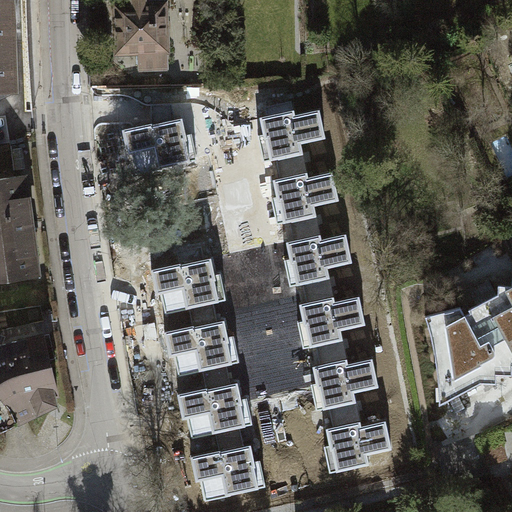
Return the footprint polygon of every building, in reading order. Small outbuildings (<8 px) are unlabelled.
[(14,0),(0,0),(0,96),(9,92),(17,92),(14,0)] [(129,0),(130,4),(115,4),(115,53),(140,53),(140,68),(166,68),(166,0),(129,0)] [(294,112),(260,119),(264,135),(260,136),(265,162),(303,154),(301,144),(325,139),(319,112),(295,117),(294,112)] [(185,137),(182,120),(153,126),(152,124),(122,130),(128,154),(132,153),(137,176),(163,170),(163,169),(197,161),(191,135),(185,137)] [(307,174),(274,181),(277,197),(274,198),(279,224),(316,216),(314,206),(338,201),(333,174),(309,179),(307,174)] [(25,175),(0,178),(0,279),(39,274),(25,175)] [(321,236),(287,243),(290,259),(287,260),(292,286),(329,278),(327,268),(352,263),(346,236),(322,241),(321,236)] [(215,276),(211,259),(182,266),(182,263),(152,270),(157,294),(162,293),(166,315),(193,310),(193,308),(226,301),(221,275),(215,276)] [(511,277),(511,285),(497,284),(498,292),(462,310),(460,306),(424,315),(430,335),(435,333),(440,344),(436,347),(444,362),(438,365),(445,380),(439,383),(447,398),(496,374),(496,367),(511,367),(511,359),(511,277)] [(334,299),(300,306),(303,322),(300,323),(305,349),(343,341),(340,331),(365,326),(359,299),(335,304),(334,299)] [(227,339),(224,322),(195,328),(195,326),(165,332),(170,356),(174,355),(179,378),(206,372),(205,371),(239,363),(234,337),(227,339)] [(52,371),(43,334),(0,344),(0,429),(56,403),(54,393),(58,392),(52,371)] [(347,360),(313,367),(317,384),(313,385),(319,410),(356,403),(354,392),(378,387),(373,361),(349,366),(347,360)] [(241,401),(238,384),(209,391),(208,388),(178,395),(184,419),(188,418),(193,440),(220,434),(219,433),(253,426),(248,400),(241,401)] [(361,423),(327,430),(330,447),(327,447),(332,473),(369,465),(367,455),(391,450),(386,423),(362,429),(361,423)] [(479,439),(484,462),(502,459),(495,431),(479,439)] [(443,473),(484,462),(479,439),(478,432),(442,446),(439,456),(443,473)] [(255,464),(251,447),(222,453),(222,451),(192,457),(197,481),(202,480),(207,503),(233,497),(233,495),(266,488),(261,462),(255,464)]
